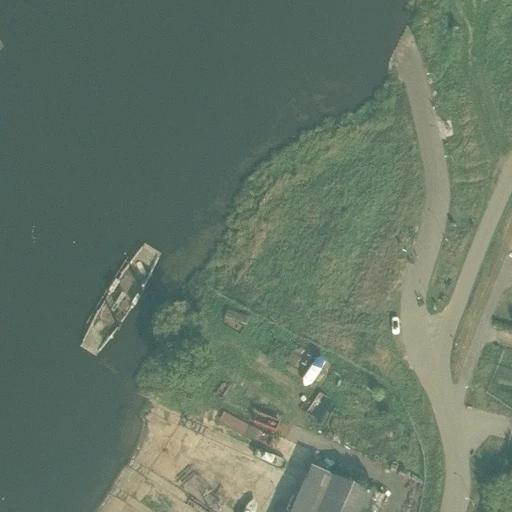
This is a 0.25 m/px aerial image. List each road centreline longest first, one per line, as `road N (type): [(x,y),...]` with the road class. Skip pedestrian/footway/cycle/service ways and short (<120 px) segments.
road 1 (tertiary): [(431,369),(414,313),(437,205),(437,166),(404,53)]
road 2 (unclassified): [(431,369),(511,176)]
road 3 (tertiary): [(452,511),(452,433),(431,369)]
